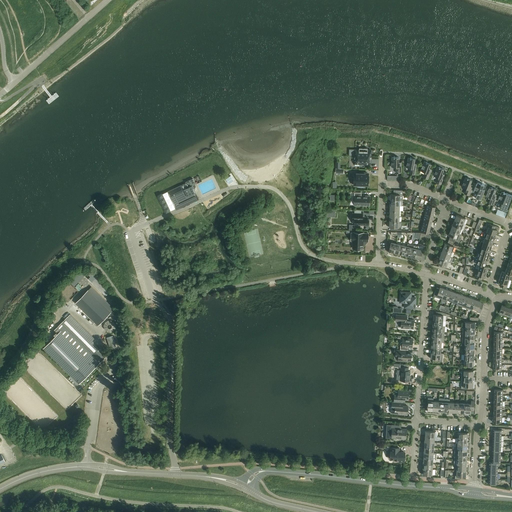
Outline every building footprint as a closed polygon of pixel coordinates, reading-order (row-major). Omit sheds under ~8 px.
[(359,166),(359,164),(371,164),(371,159),(372,156),(371,156),(371,150),(368,150),(368,148),(359,148),(359,150),(355,150),(355,156),(354,156),(354,158),(355,158),(355,164),(355,166),(359,166)] [(396,167),(396,173),(401,173),(401,162),(399,162),(399,157),(392,157),(391,167),(396,167)] [(415,175),(417,164),(414,163),(415,159),(408,157),(406,167),(411,168),(410,174),(415,175)] [(423,178),(428,180),(432,169),(429,168),(431,164),(424,161),(421,171),(425,173),(423,178)] [(442,173),(444,169),(437,166),(434,176),(438,178),(436,183),(441,185),(445,174),(442,173)] [(352,179),(352,183),(354,183),(354,185),(359,185),(359,186),(363,186),(363,185),(368,185),(368,182),(368,175),(368,174),(368,172),(354,172),(354,173),(354,179),(352,179)] [(231,176),(226,179),(229,184),(234,181),(231,176)] [(470,184),(472,180),(465,177),(462,187),(466,189),(464,194),(469,196),(473,185),(470,184)] [(190,181),(168,192),(175,205),(197,195),(190,181)] [(485,190),(482,189),(484,185),(477,182),(476,185),(475,185),(474,187),(475,188),(474,192),(478,193),(476,198),(481,200),(485,190)] [(490,198),(489,201),(488,203),(493,205),(497,195),(494,194),(496,189),(490,187),(486,196),(490,198)] [(391,194),(390,200),(402,200),(402,190),(393,190),(393,194),(391,194)] [(502,191),(498,201),(502,203),(500,208),(505,210),(508,203),(509,201),(510,198),(507,197),(508,194),(502,191)] [(353,197),(353,200),(354,201),(354,205),(369,206),(370,196),(361,196),(361,193),(355,193),(355,197),(353,197)] [(352,217),(352,220),(354,220),(354,223),(354,225),(360,225),(368,225),(369,219),(368,219),(368,217),(364,217),(362,217),(363,213),(361,213),(355,213),(354,213),(352,213),(352,217)] [(457,215),(455,220),(463,224),(465,218),(457,215)] [(455,220),(453,225),(461,229),(464,230),(466,225),(463,224),(455,220)] [(390,222),(389,227),(391,227),(391,230),(397,230),(400,230),(401,230),(401,227),(402,222),(399,222),(390,222)] [(486,232),(487,233),(487,232),(495,235),(497,230),(498,231),(499,227),(489,224),(486,232)] [(422,225),(420,231),(429,233),(430,228),(422,225)] [(453,225),(451,230),(459,234),(461,229),(453,225)] [(451,237),(450,240),(458,244),(461,238),(460,236),(461,234),(459,234),(451,230),(448,235),(451,237)] [(482,236),(485,237),(494,240),(495,235),(487,232),(487,233),(486,232),(484,231),(482,236)] [(351,241),(353,241),(353,249),(356,250),(360,250),(360,249),(363,249),(363,245),(364,245),(364,244),(366,242),(367,242),(367,241),(368,241),(368,234),(363,234),(363,233),(353,232),(353,233),(351,233),(351,241)] [(445,243),(443,248),(452,252),(454,247),(457,248),(458,244),(450,240),(448,244),(445,243)] [(388,247),(387,250),(387,251),(389,251),(394,253),(396,244),(396,243),(391,242),(390,247),(388,247)] [(480,242),(479,247),(490,250),(492,245),(483,242),(480,242)] [(407,246),(405,255),(410,257),(413,245),(408,243),(407,246)] [(413,245),(410,257),(415,258),(417,249),(418,246),(413,245)] [(479,247),(477,252),(480,253),(488,256),(490,250),(479,247)] [(443,248),(441,253),(450,257),(452,252),(443,248)] [(477,252),(475,257),(478,258),(487,261),(488,256),(480,253),(477,252)] [(441,253),(439,258),(448,262),(450,257),(441,253)] [(476,263),(477,264),(480,265),(480,264),(485,266),(487,261),(478,258),(475,257),(474,262),(476,263)] [(437,263),(446,267),(449,268),(451,263),(448,262),(439,258),(437,263)] [(478,269),(487,272),(489,267),(485,266),(480,264),(480,265),(477,264),(475,268),(478,269)] [(485,277),(487,272),(478,269),(475,277),(482,280),(483,277),(485,277),(485,278),(485,277)] [(502,271),(500,276),(509,279),(511,280),(511,278),(511,275),(510,275),(510,274),(505,273),(505,272),(502,271)] [(507,288),(509,279),(500,276),(499,281),(498,281),(498,282),(499,282),(500,283),(499,285),(507,288)] [(436,288),(434,294),(433,296),(442,299),(442,298),(445,289),(440,287),(439,289),(436,288)] [(445,289),(442,298),(442,299),(441,300),(446,302),(447,300),(450,291),(445,289)] [(88,290),(76,303),(98,325),(111,312),(88,290)] [(450,291),(447,300),(452,301),(455,292),(450,291)] [(404,302),(405,304),(405,307),(415,308),(416,298),(412,298),(411,296),(411,293),(401,292),(400,301),(402,302),(404,302)] [(455,292),(452,301),(457,303),(461,294),(455,292)] [(461,294),(457,303),(457,305),(462,307),(466,296),(461,294)] [(466,296),(462,307),(467,309),(471,298),(466,296)] [(471,298),(467,309),(472,310),(473,308),(473,309),(476,299),(471,298)] [(476,299),(473,309),(478,310),(477,312),(480,313),(484,303),(481,302),(481,301),(476,299)] [(499,313),(504,315),(507,307),(502,305),(499,313)] [(434,314),(433,320),(443,321),(443,316),(444,316),(446,316),(446,313),(444,313),(442,312),(436,312),(436,315),(434,314)] [(101,363),(98,360),(102,357),(97,352),(100,349),(93,343),(95,341),(69,315),(54,330),(58,334),(51,341),(47,337),(40,344),(79,384),(101,363)] [(407,320),(407,316),(396,315),(396,321),(401,322),(401,328),(408,329),(408,330),(413,330),(414,320),(407,320)] [(112,335),(107,337),(111,350),(117,348),(112,335)] [(400,347),(400,349),(406,350),(407,347),(408,347),(412,348),(413,338),(402,338),(402,342),(401,342),(400,343),(400,347)] [(411,362),(412,354),(405,354),(406,351),(396,350),(396,355),(399,355),(398,361),(411,362)] [(443,353),(441,353),(431,353),(431,358),(433,358),(432,361),(442,362),(443,353)] [(398,375),(398,378),(399,379),(400,379),(400,380),(410,381),(410,377),(410,371),(408,371),(409,367),(407,367),(407,364),(400,364),(399,364),(399,367),(400,367),(400,368),(400,370),(401,370),(401,374),(399,374),(398,375)] [(395,395),(394,402),(405,402),(405,399),(408,399),(409,391),(398,391),(398,395),(395,395)] [(466,403),(465,413),(471,413),(471,410),(474,410),(474,401),(471,401),(471,404),(466,403)] [(391,414),(395,414),(398,414),(398,413),(407,414),(408,406),(403,406),(403,403),(392,402),(391,407),(390,413),(391,414)] [(391,433),(392,434),(392,438),(401,438),(401,439),(406,439),(406,429),(401,429),(401,426),(391,425),(387,424),(386,438),(391,438),(391,433)] [(391,454),(390,455),(390,457),(390,458),(390,459),(392,459),(393,459),(394,459),(399,460),(399,461),(404,462),(405,455),(404,455),(404,452),(399,452),(399,448),(392,448),(392,451),(391,451),(391,454)]
